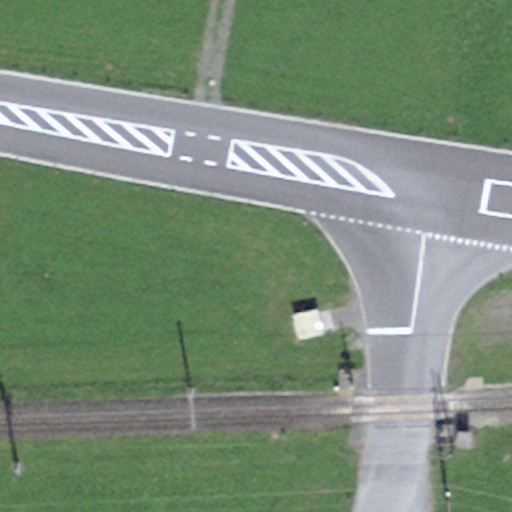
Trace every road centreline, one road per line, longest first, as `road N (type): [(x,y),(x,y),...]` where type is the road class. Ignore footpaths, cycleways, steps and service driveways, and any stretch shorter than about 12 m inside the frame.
road 1 (secondary): [(511,196),(0,112)]
road 2 (track): [(218,0),(202,149)]
